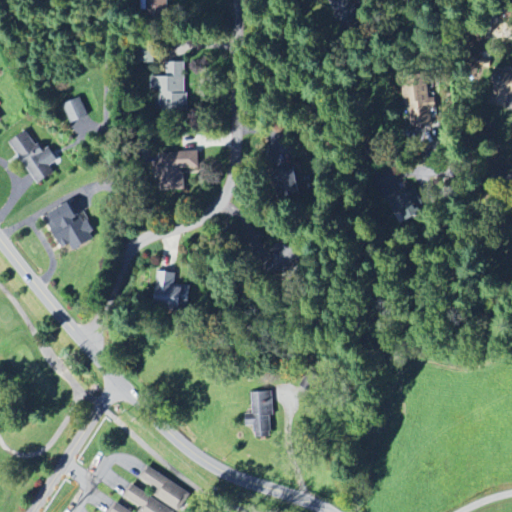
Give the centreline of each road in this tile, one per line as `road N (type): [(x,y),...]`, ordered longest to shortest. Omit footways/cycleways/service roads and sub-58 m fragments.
road 1 (residential): [(330,511),(225,472),(191,449),(56,312),(0,241)]
road 2 (residential): [(92,350),(132,249),(209,217),(235,177),(237,0)]
road 3 (residential): [(511,178),(345,176)]
road 4 (residential): [(37,511),(122,383)]
